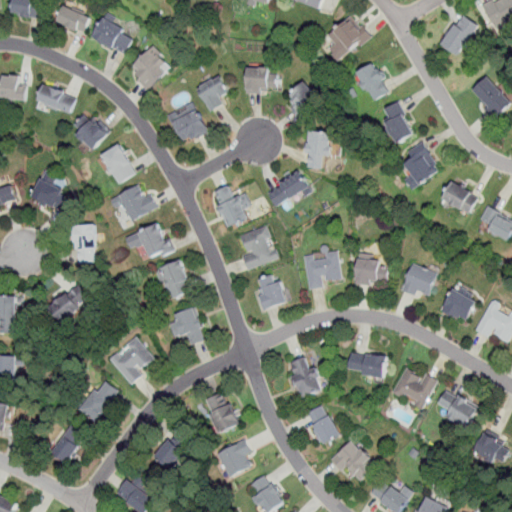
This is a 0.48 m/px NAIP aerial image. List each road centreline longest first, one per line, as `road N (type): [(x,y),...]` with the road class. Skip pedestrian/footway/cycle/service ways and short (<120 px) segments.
road 1 (residential): [(0,41),(63,59),(134,112),(181,184),(285,444),(343,511)]
road 2 (residential): [(81,504),(144,416),(175,388),(318,318),(385,318),(511,385)]
road 3 (residential): [(511,166),(475,150),(382,0)]
